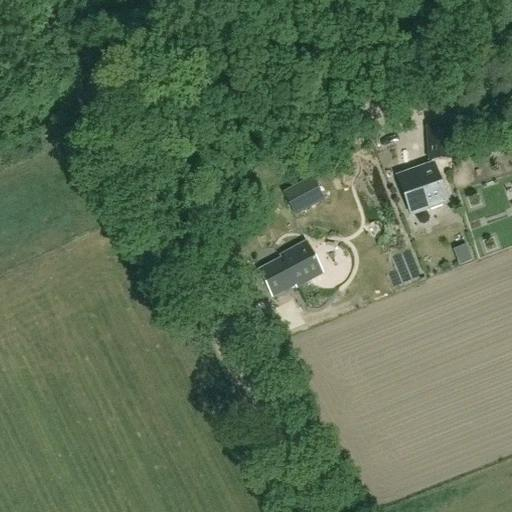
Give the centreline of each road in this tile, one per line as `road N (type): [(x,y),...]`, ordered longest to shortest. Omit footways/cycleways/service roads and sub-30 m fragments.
road 1 (unclassified): [(315,511),(45,0)]
road 2 (track): [(98,98),(126,88),(511,125)]
